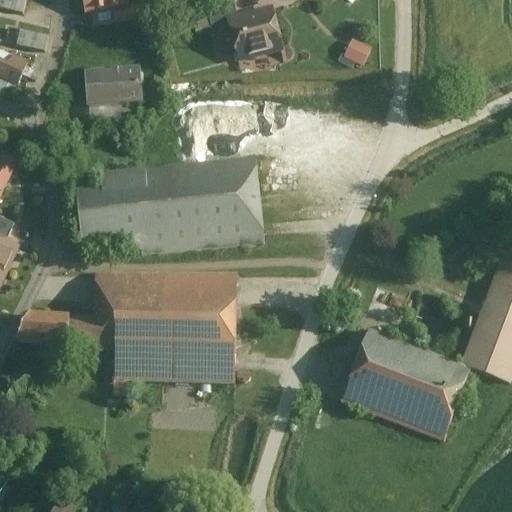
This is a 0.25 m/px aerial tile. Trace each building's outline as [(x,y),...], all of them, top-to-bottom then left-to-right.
[(27,1),(23,0),(1,0),(0,4),(0,6),(23,13),(27,1)] [(85,0),(87,17),(117,16),(130,15),(129,0),(85,0)] [(238,21),(233,2),(204,11),(213,39),(232,33),(229,23),(238,21)] [(286,54),(275,12),(238,21),(229,23),(232,33),(213,39),(218,54),(234,50),(237,65),(286,54)] [(144,26),(143,14),(130,15),(117,16),(118,28),(144,26)] [(43,37),(20,35),(18,48),(42,51),(43,37)] [(370,54),(354,46),(346,62),(362,70),(370,54)] [(34,62),(13,53),(6,69),(0,65),(0,82),(21,91),(34,62)] [(144,75),(88,79),(91,118),(147,114),(144,75)] [(0,201),(16,165),(0,157),(0,201)] [(268,245),(255,159),(117,178),(118,189),(124,244),(124,249),(144,249),(145,257),(268,245)] [(106,194),(79,197),(84,248),(124,244),(118,189),(117,178),(104,179),(106,194)] [(0,236),(9,241),(14,229),(0,222),(0,236)] [(0,290),(23,249),(9,241),(0,236),(0,290)] [(511,384),(511,251),(510,250),(462,371),(473,375),(510,390),(511,384)] [(114,387),(234,390),(238,354),(239,278),(96,277),(95,321),(93,346),(92,355),(115,360),(114,387)] [(95,321),(34,321),(24,342),(93,346),(95,321)] [(462,371),(370,337),(343,409),(446,447),(473,375),(462,371)] [(84,511),(85,511),(61,500),(55,511),(84,511)]
